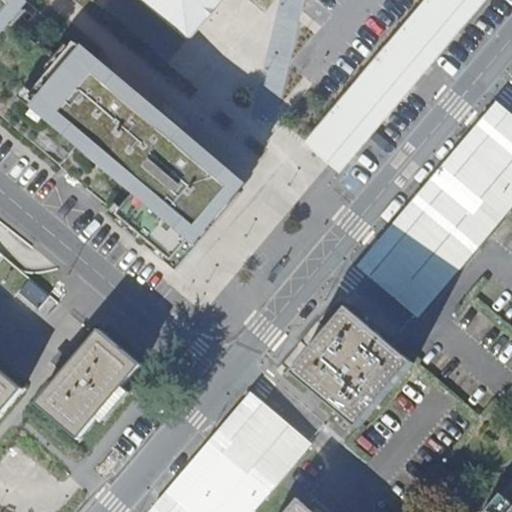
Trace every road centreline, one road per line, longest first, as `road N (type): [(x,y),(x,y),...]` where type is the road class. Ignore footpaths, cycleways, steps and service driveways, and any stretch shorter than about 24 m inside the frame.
road 1 (residential): [(216,385),(511,38)]
road 2 (residential): [(0,190),(216,385)]
road 3 (residential): [(110,511),(216,385)]
